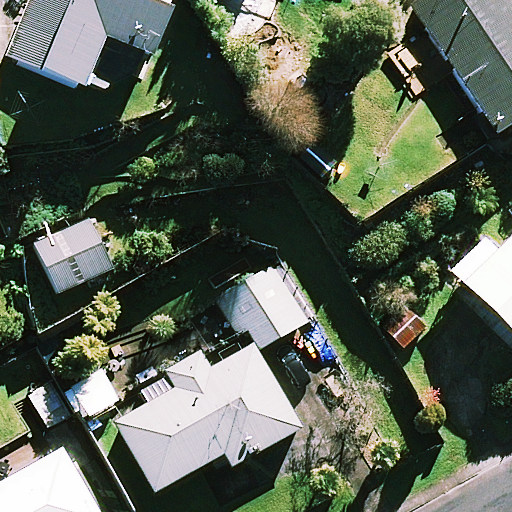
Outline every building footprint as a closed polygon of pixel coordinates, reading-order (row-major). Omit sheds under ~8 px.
[(98,0),(70,0),(68,6),(52,0),(31,0),(7,65),(42,79),(39,88),(82,105),(101,53),(151,73),(169,27),(98,0)] [(511,136),(511,17),(501,0),(434,0),(413,13),(495,147),(511,136)] [(115,276),(91,221),(33,246),(58,302),(115,276)] [(511,245),(498,260),(485,247),(449,282),(511,346),(511,245)] [(277,272),(216,305),(235,339),(105,409),(154,500),(223,464),(230,476),(300,438),(257,358),(308,330),(277,272)] [(0,511),(92,511),(62,457),(0,490),(0,511)]
